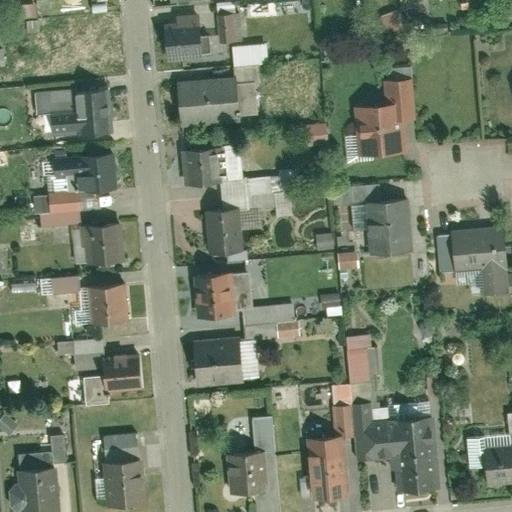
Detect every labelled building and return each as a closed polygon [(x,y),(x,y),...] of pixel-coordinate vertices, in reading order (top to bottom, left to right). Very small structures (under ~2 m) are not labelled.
[(425,11),(424,0),(407,0),(408,12),(425,11)] [(166,19),(170,61),(204,58),(200,16),(166,19)] [(178,77),(183,128),(238,123),(233,72),(178,77)] [(111,114),(109,88),(75,91),(77,117),(111,114)] [(401,104),(355,108),(359,161),(406,156),(401,104)] [(113,139),(111,114),(77,117),(80,142),(113,139)] [(307,124),(308,144),(333,142),(331,122),(307,124)] [(183,148),(186,184),(221,181),(218,145),(183,148)] [(56,181),(86,178),(87,197),(116,195),(113,156),(55,161),(56,181)] [(408,199),(368,203),(373,258),(413,254),(408,199)] [(204,210),(208,254),(243,251),(239,207),(204,210)] [(125,266),(122,224),(84,227),(88,270),(125,266)] [(457,276),(484,273),(487,298),(510,296),(504,227),(453,232),(457,276)] [(362,251),(342,251),(343,268),(363,267),(362,251)] [(192,277),(195,320),(234,317),(230,273),(192,277)] [(56,276),(57,292),(85,290),(84,274),(56,276)] [(131,327),(127,281),(88,284),(93,330),(131,327)] [(374,379),(372,333),(351,334),(354,381),(374,379)] [(241,340),(195,344),(199,387),(245,383),(241,340)] [(147,391),(143,351),(102,354),(106,395),(147,391)] [(370,406),(356,407),(361,456),(394,453),(398,493),(438,489),(432,420),(372,425),(370,406)] [(344,438),(308,441),(314,506),(350,503),(344,438)] [(470,472),(486,471),(488,488),(511,486),(511,450),(486,452),(485,441),(467,442),(470,472)] [(265,452),(229,455),(233,500),(269,497),(265,452)] [(148,507),(144,460),(104,464),(108,510),(148,507)] [(57,511),(53,465),(17,468),(20,511),(57,511)]
